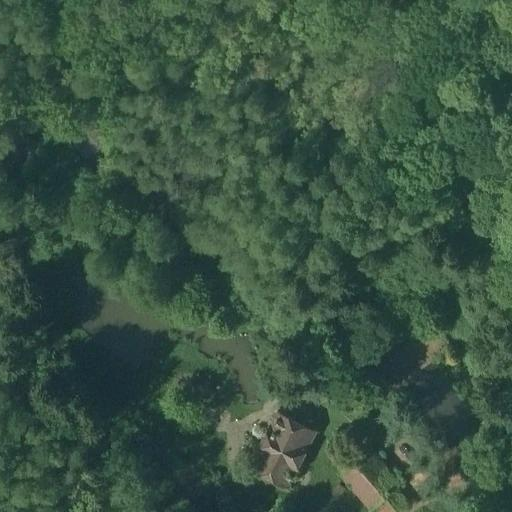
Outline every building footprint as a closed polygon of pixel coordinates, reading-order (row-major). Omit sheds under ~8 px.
[(382,368),(394,385),(444,349),(433,333),(382,368)] [(385,392),(394,385),(382,368),(372,375),(385,392)] [(249,467),(285,485),(315,428),(279,410),(249,467)] [(395,488),(400,484),(369,447),(341,471),(372,508),(376,504),(395,488)] [(395,488),(376,504),(383,511),(391,511),(406,500),(395,488)]
